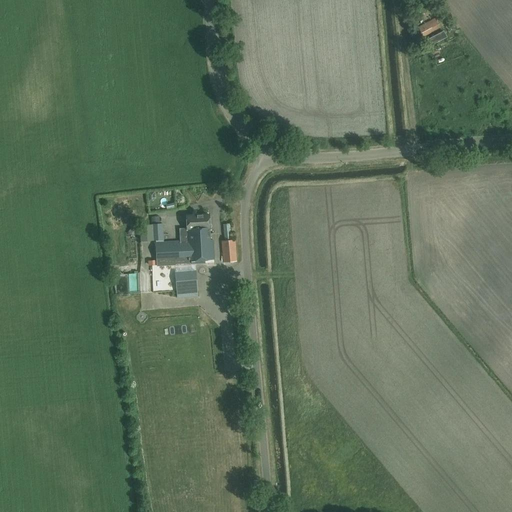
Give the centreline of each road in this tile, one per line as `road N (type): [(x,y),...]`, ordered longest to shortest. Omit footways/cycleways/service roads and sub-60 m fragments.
road 1 (unclassified): [(268,511),(244,230),(246,196),(268,146)]
road 2 (unclassified): [(511,141),(322,158),(268,146)]
road 3 (unclassified): [(268,146),(226,103),(210,0)]
road 4 (track): [(410,149),(397,0)]
